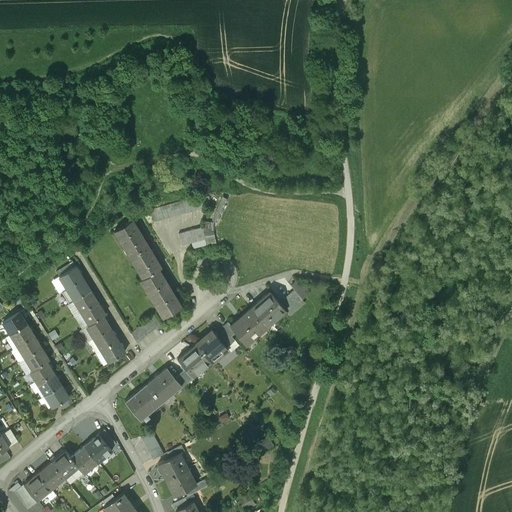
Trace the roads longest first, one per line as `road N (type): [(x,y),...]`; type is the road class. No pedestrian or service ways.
road 1 (track): [(342,282),(349,192),(333,76),(346,0)]
road 2 (track): [(283,511),(342,282)]
road 3 (track): [(458,511),(489,360),(511,325)]
road 4 (residential): [(100,396),(207,306)]
road 5 (residential): [(100,396),(159,511)]
road 6 (residential): [(0,477),(100,396)]
